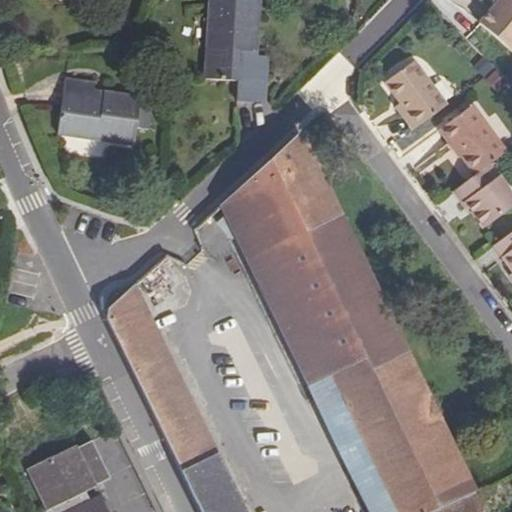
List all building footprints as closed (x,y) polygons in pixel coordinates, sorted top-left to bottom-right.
[(259,0),(209,0),(205,80),(264,84),(266,59),(256,59),(256,52),(249,51),(250,36),(257,36),(259,0)] [(511,57),(511,0),(502,0),(478,28),(511,57)] [(404,112),(400,116),(412,132),(445,108),(412,62),(383,84),(398,105),(404,112)] [(64,94),(59,135),(132,146),(134,130),(145,131),(148,112),(137,110),(138,99),(105,94),(104,103),(96,101),(96,99),(64,94)] [(404,112),(398,105),(395,108),(400,116),(404,112)] [(475,174),(487,166),(505,152),(470,105),(437,130),(448,144),(450,141),(475,174)] [(307,387),(399,343),(299,134),(220,206),(307,387)] [(511,207),(511,200),(487,166),(475,174),(450,193),(460,206),(463,204),(482,229),(511,207)] [(511,233),(492,248),(511,276),(511,275),(511,233)] [(199,511),(245,511),(134,286),(109,309),(107,316),(107,322),(199,511)] [(399,343),(307,387),(366,511),(433,511),(474,493),(399,343)] [(76,393),(77,381),(56,379),(55,379),(54,390),(76,393)] [(94,487),(109,480),(91,443),(76,450),(59,417),(12,440),(47,509),(43,511),(99,511),(95,503),(91,506),(85,493),(95,489),(94,487)] [(82,425),(91,442),(104,435),(95,417),(82,425)] [(482,511),(474,493),(433,511),(482,511)] [(99,511),(108,511),(103,500),(95,503),(99,511)]
